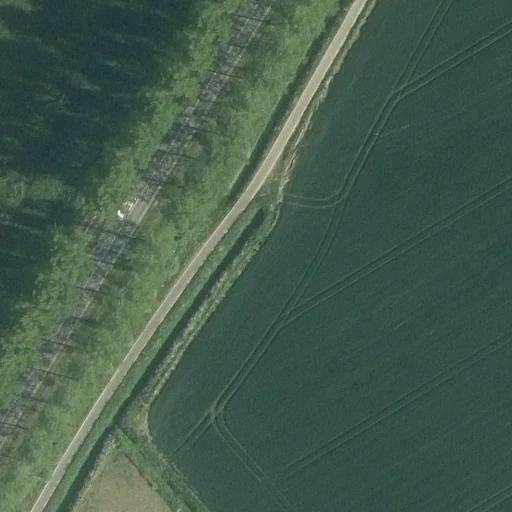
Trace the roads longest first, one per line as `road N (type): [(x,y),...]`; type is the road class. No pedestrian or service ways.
road 1 (unclassified): [(37,511),(103,403),(263,177),(359,0)]
road 2 (primary): [(0,418),(258,0)]
